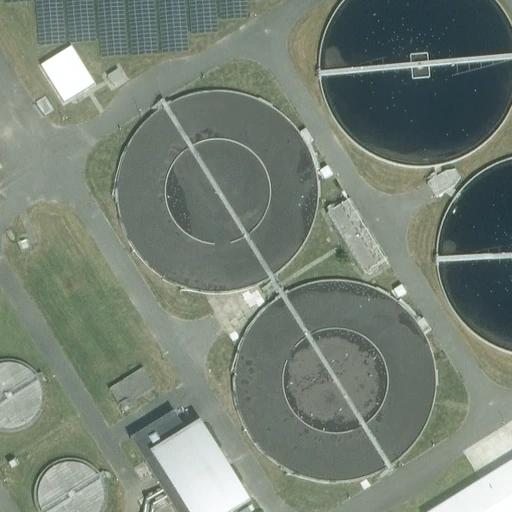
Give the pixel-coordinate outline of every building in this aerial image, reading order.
[(70,48),(41,66),(64,104),(94,86),(70,48)] [(123,79),(117,71),(107,77),(113,86),(123,79)] [(444,174),(427,184),(435,199),(454,189),(459,180),(454,172),(444,174)] [(348,202),(325,216),(363,275),(386,262),(348,202)] [(0,429),(3,430),(18,429),(27,425),(35,417),(39,408),(41,398),(39,388),(35,379),(27,371),(18,367),(8,365),(0,366),(0,429)] [(142,370),(109,391),(123,414),(137,405),(134,402),(154,389),(142,370)] [(248,511),(196,426),(185,433),(173,413),(129,440),(173,511),(248,511)] [(33,491),(33,498),(33,505),(35,511),(104,511),(106,505),(107,498),(106,491),(104,484),(101,477),(96,472),(91,467),(85,464),(78,462),(70,461),(63,461),(56,463),(50,467),(44,471),(39,477),(36,484),(33,491)] [(511,511),(511,472),(449,511),(511,511)]
